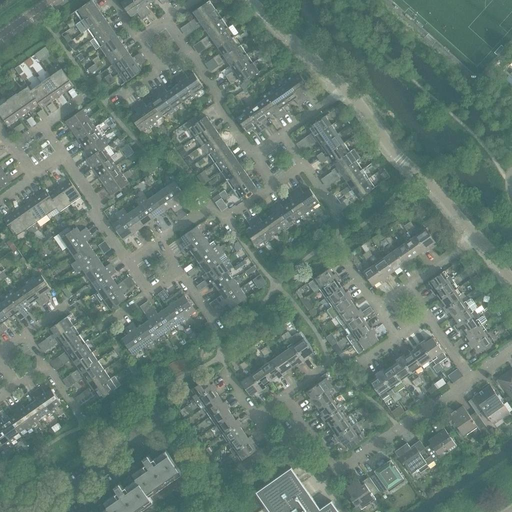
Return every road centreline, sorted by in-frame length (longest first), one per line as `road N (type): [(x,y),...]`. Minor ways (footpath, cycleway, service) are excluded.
road 1 (residential): [(305,425),(337,472),(472,378)]
road 2 (residential): [(347,91),(476,236)]
road 3 (residential): [(158,242),(213,204),(223,220),(273,185)]
road 4 (residential): [(249,0),(347,91)]
road 5 (residential): [(128,262),(62,156)]
road 6 (residential): [(253,155),(187,51)]
road 7 (residential): [(48,511),(144,438)]
